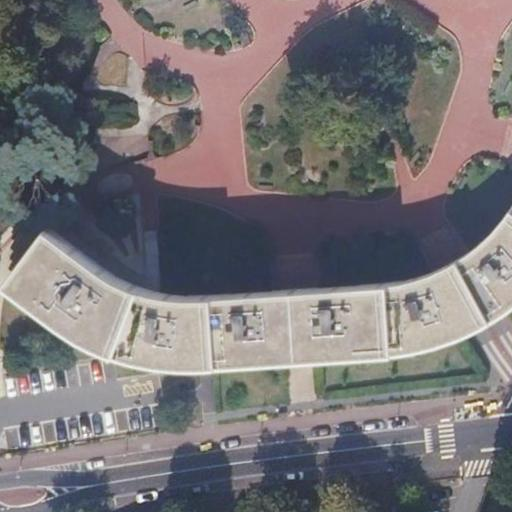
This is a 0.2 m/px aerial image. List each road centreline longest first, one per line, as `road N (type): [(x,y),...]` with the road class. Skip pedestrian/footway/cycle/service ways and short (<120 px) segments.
road 1 (tertiary): [(120,480),(509,430)]
road 2 (tertiary): [(120,480),(0,483)]
